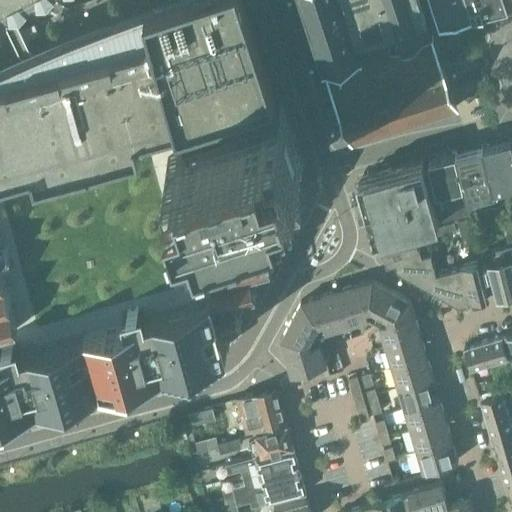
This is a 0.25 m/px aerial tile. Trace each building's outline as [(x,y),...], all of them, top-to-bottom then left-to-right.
[(0,50),(0,415),(229,346),(323,203),(301,135),(257,0),(100,0),(72,9),(0,50)] [(308,0),(353,140),(456,106),(421,0),(308,0)] [(474,10),(470,0),(434,0),(441,19),(442,19),(442,18),(473,11),(474,11),(474,10)] [(470,0),(474,10),(509,2),(507,0),(470,0)] [(511,136),(483,144),(499,205),(499,206),(499,207),(507,205),(506,200),(511,199),(511,139),(511,138),(511,136)] [(483,144),(456,151),(468,201),(471,212),(499,205),(483,144)] [(428,158),(428,160),(442,208),(437,209),(440,220),(471,212),(468,201),(456,151),(428,158)] [(440,220),(423,161),(423,160),(421,160),(422,164),(412,167),(411,163),(409,163),(410,166),(402,168),(401,167),(358,179),(375,237),(374,237),(374,239),(440,220)] [(496,209),(500,224),(511,221),(507,207),(496,209)] [(458,220),(460,230),(469,228),(466,218),(458,220)] [(454,221),(444,224),(446,232),(456,230),(454,221)] [(446,232),(444,224),(433,227),(436,235),(446,232)] [(469,228),(460,230),(463,241),(472,238),(469,228)] [(387,263),(396,261),(395,260),(422,253),(422,252),(416,232),(417,232),(417,231),(380,241),(380,242),(381,242),(387,263)] [(397,267),(428,285),(436,271),(430,250),(422,252),(422,253),(395,260),(396,261),(397,267)] [(488,260),(497,294),(511,291),(511,256),(511,255),(488,260)] [(478,260),(456,265),(466,300),(487,295),(478,260)] [(436,271),(428,285),(459,302),(466,300),(456,265),(436,271)] [(368,317),(374,320),(391,288),(372,278),(358,282),(368,317)] [(348,323),(368,317),(358,282),(337,288),(337,287),(337,288),(348,324),(348,323)] [(347,324),(348,324),(337,288),(336,288),(337,289),(316,295),(327,330),(347,323),(347,324)] [(374,320),(380,323),(415,313),(410,298),(391,288),(374,320)] [(324,335),(327,330),(316,295),(302,299),(291,318),(324,335)] [(380,323),(386,344),(421,334),(415,313),(380,323)] [(320,341),(324,335),(291,318),(281,337),(286,352),(320,341)] [(391,365),(428,354),(427,354),(421,334),(386,344),(392,365),(391,365)] [(508,357),(501,335),(464,346),(471,368),(508,357)] [(327,363),(320,341),(286,352),(292,373),(301,370),(327,363)] [(392,365),(398,386),(433,375),(427,355),(428,355),(428,354),(391,365),(391,366),(392,365)] [(330,374),(327,363),(301,370),(304,381),(330,374)] [(361,373),(365,385),(373,383),(370,371),(361,373)] [(348,377),(361,420),(370,418),(357,374),(348,377)] [(404,406),(404,407),(440,396),(440,395),(439,395),(433,375),(398,386),(404,406)] [(237,396),(246,430),(286,419),(276,385),(253,392),(254,392),(237,396)] [(366,389),(370,401),(378,398),(375,387),(366,389)] [(480,399),(511,506),(511,423),(503,392),(480,399)] [(405,407),(411,427),(446,417),(440,396),(404,407),(405,407)] [(378,398),(370,401),(373,412),(382,410),(378,398)] [(416,448),(453,437),(452,437),(446,417),(411,427),(417,448),(416,448)] [(387,429),(384,418),(375,420),(379,432),(387,429)] [(243,434),(249,456),(292,444),(286,422),(243,434)] [(379,432),(382,444),(391,441),(387,429),(379,432)] [(240,435),(218,440),(219,444),(221,450),(242,445),(240,435)] [(195,442),(198,451),(219,445),(217,436),(195,442)] [(453,437),(416,448),(416,449),(417,448),(423,469),(458,459),(452,438),(453,437)] [(256,459),(259,470),(297,460),(293,444),(292,444),(249,456),(214,466),(217,474),(228,471),(251,465),(250,461),(256,459)] [(395,457),(392,445),(383,447),(387,459),(395,457)] [(223,488),(225,496),(301,476),(297,460),(259,470),(249,473),(251,481),(233,486),(223,488)] [(301,476),(225,496),(227,503),(237,501),(237,502),(259,496),(265,492),(268,502),(306,491),(301,476)] [(414,511),(439,505),(447,503),(448,501),(445,492),(442,480),(408,490),(414,511)] [(414,511),(408,490),(387,496),(386,496),(391,511),(414,511)] [(448,501),(457,498),(454,490),(445,492),(448,501)] [(450,511),(474,511),(469,495),(457,498),(448,501),(447,503),(450,511)] [(391,511),(386,496),(386,497),(366,503),(368,511),(391,511)] [(311,511),(307,497),(273,507),(274,511),(311,511)] [(368,511),(366,503),(346,509),(345,508),(344,508),(345,509),(345,511),(368,511)] [(440,511),(447,511),(450,511),(447,503),(439,505),(440,511)]
